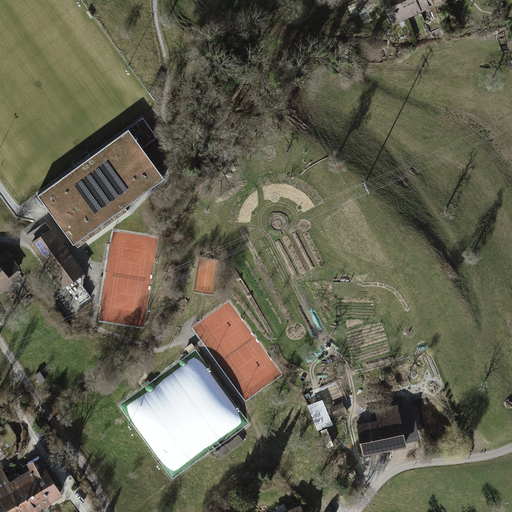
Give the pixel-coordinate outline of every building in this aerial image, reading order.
[(341,0),(345,6),(355,1),(359,9),(375,2),(374,0),(341,0)] [(380,0),(392,24),(406,18),(397,0),(380,0)] [(397,0),(406,18),(419,12),(414,0),(397,0)] [(414,0),(419,12),(433,5),(430,0),(414,0)] [(47,267),(70,250),(52,226),(50,227),(29,243),(47,267)] [(0,290),(13,282),(9,276),(21,267),(8,249),(0,254),(0,290)] [(85,272),(70,250),(47,267),(52,275),(52,280),(57,281),(60,285),(62,288),(77,278),(85,272)] [(216,262),(200,261),(199,290),(215,291),(216,262)] [(324,399),(309,405),(319,430),(334,424),(324,399)] [(343,402),(331,407),(335,416),(339,414),(340,416),(348,413),(343,402)] [(357,423),(364,455),(408,445),(407,442),(420,440),(413,407),(400,410),(399,403),(375,408),(378,419),(357,423)] [(26,463),(29,468),(50,502),(63,495),(39,455),(26,463)] [(0,500),(7,511),(25,511),(7,481),(9,480),(1,467),(0,467),(0,500)] [(29,468),(18,475),(39,509),(50,502),(29,468)] [(33,511),(39,509),(18,475),(9,480),(7,481),(25,511),(33,511)]
